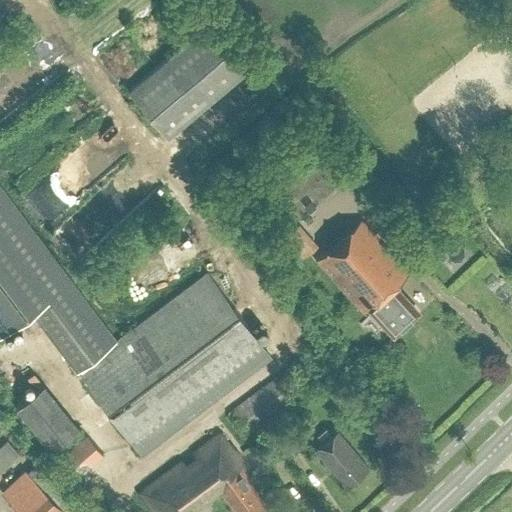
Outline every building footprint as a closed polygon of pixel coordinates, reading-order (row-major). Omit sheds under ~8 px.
[(169,135),(249,62),(209,18),(129,90),(169,135)] [(0,184),(0,330),(32,306),(77,366),(115,338),(0,184)] [(310,198),(303,204),(307,210),(314,204),(310,198)] [(417,311),(394,285),(409,271),(361,218),(317,258),(365,311),(369,307),(393,333),(417,311)] [(208,268),(115,338),(77,366),(141,452),(272,354),(208,268)] [(276,376),(226,412),(243,434),(292,398),(276,376)] [(16,405),(50,448),(78,425),(43,383),(16,405)] [(345,483),(368,464),(336,426),(313,445),(345,483)] [(288,455),(298,448),(282,428),(272,436),(288,455)] [(59,459),(77,480),(112,450),(94,430),(59,459)] [(237,511),(249,511),(265,501),(246,476),(249,474),(246,470),(250,468),(235,448),(231,450),(216,431),(193,449),(198,456),(185,465),(180,459),(138,490),(154,511),(203,511),(212,505),(207,497),(219,488),(237,511)] [(2,491),(22,511),(56,511),(61,507),(24,469),(2,491)]
